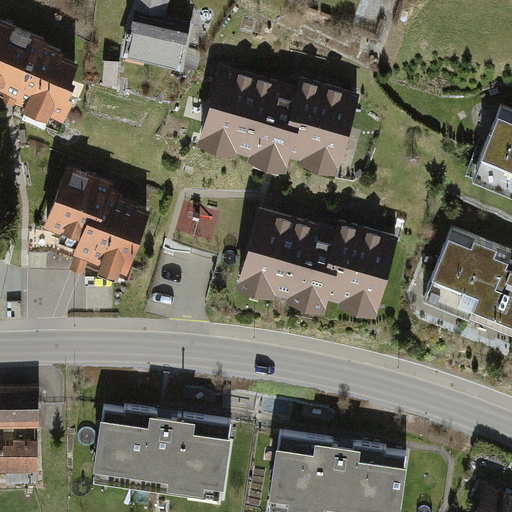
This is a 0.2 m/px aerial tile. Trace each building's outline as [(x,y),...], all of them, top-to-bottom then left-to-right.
[(173,0),(138,0),(125,60),(187,73),(197,31),(168,25),(173,0)] [(51,44),(0,21),(0,87),(34,102),(29,116),(54,126),(57,120),(70,126),(86,88),(77,84),(84,66),(66,58),(68,55),(50,47),(51,44)] [(123,64),(107,64),(107,90),(124,89),(123,64)] [(226,67),(202,151),(241,162),(242,157),(256,161),(255,165),(292,175),(296,159),(308,163),(306,169),(343,180),(367,97),(302,79),(299,88),(226,67)] [(511,110),(502,106),(476,169),(511,183),(511,110)] [(63,162),(41,225),(83,241),(72,271),(86,276),(91,260),(106,266),(104,274),(129,283),(155,210),(127,200),(129,195),(115,190),(118,182),(63,162)] [(337,230),(261,210),(239,294),(277,304),(279,296),(293,300),(291,307),(329,317),(333,301),(344,304),(343,310),(380,320),(403,236),(340,220),(337,230)] [(511,253),(453,229),(427,292),(475,312),(471,321),(511,337),(511,253)] [(40,382),(0,382),(0,423),(41,422),(40,382)] [(127,411),(104,408),(94,486),(227,503),(238,420),(128,406),(127,411)] [(392,448),(281,432),(270,510),(286,511),(401,511),(410,454),(391,451),(392,448)] [(0,442),(0,487),(40,487),(39,441),(0,442)] [(511,511),(511,493),(482,481),(474,500),(481,504),(477,511),(511,511)]
